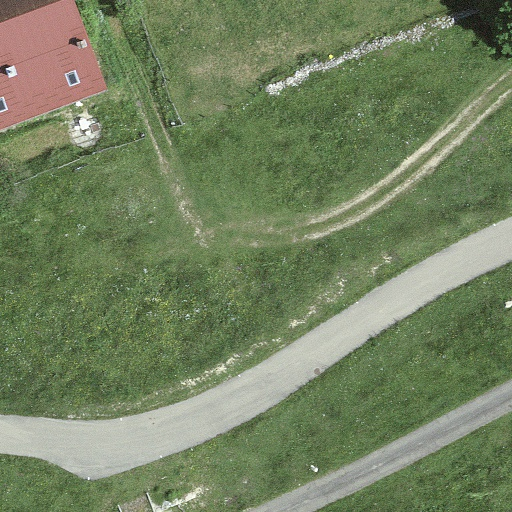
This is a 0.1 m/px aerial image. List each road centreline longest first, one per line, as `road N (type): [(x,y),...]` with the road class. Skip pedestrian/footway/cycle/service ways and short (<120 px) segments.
road 1 (unclassified): [(511,240),(423,283),(274,380),(187,424),(117,442),(0,436)]
road 2 (track): [(511,401),(298,511)]
